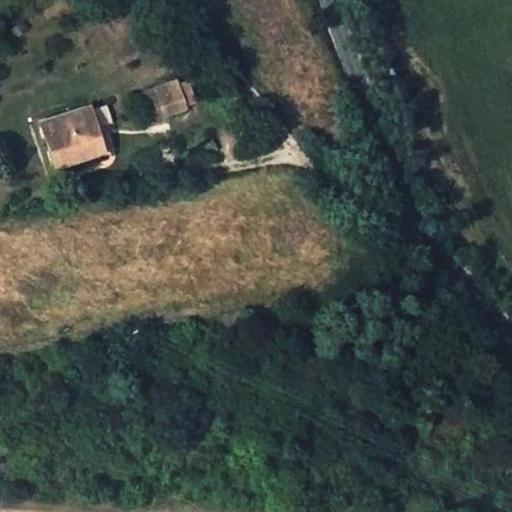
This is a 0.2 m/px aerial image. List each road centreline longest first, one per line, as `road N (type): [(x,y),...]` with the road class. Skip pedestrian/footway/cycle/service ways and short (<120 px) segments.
road 1 (unclassified): [(331,0),(393,170),(511,332)]
road 2 (track): [(170,0),(393,170)]
